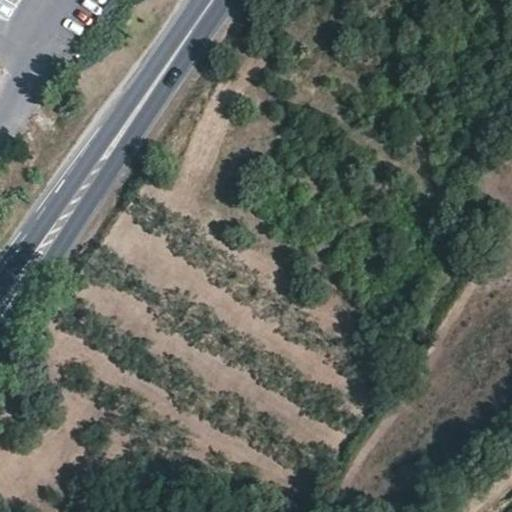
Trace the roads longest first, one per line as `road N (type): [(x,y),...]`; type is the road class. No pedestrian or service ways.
road 1 (primary): [(0,351),(229,0)]
road 2 (primary): [(198,0),(0,291)]
